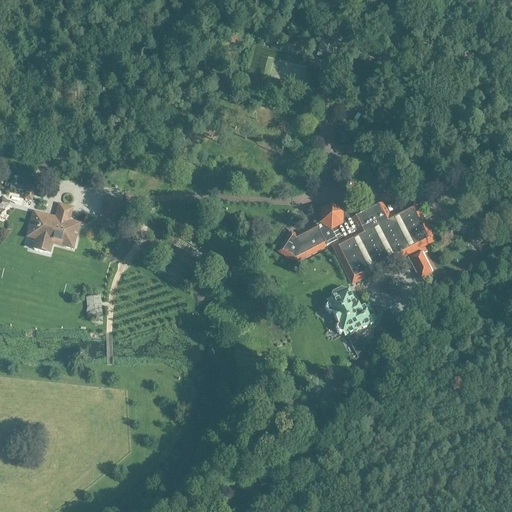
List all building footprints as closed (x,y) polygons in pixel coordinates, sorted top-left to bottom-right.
[(287,61),(291,90),(309,87),(308,76),(316,75),(315,66),(301,68),(300,59),(287,61)] [(35,180),(28,178),(26,187),(33,188),(35,180)] [(7,192),(20,194),(21,188),(8,185),(7,192)] [(22,201),(30,204),(34,189),(26,187),(22,201)] [(0,213),(9,205),(2,198),(0,200),(0,213)] [(119,201),(105,198),(100,216),(114,220),(119,201)] [(334,206),(323,212),(322,224),(319,226),(298,236),(293,232),(280,252),(296,263),(338,241),(339,243),(333,246),(353,285),(410,257),(422,280),(432,275),(420,251),(436,243),(417,205),(391,218),(385,205),(354,221),(349,211),(345,213),(334,206)] [(75,239),(78,226),(70,224),(73,210),(58,206),(55,220),(34,214),(32,220),(31,219),(29,227),(30,227),(28,239),(36,241),(33,251),(49,255),(51,245),(72,250),(73,247),(74,247),(76,240),(75,239)] [(348,292),(329,302),(330,305),(329,308),(331,312),(333,313),(334,313),(340,325),(339,328),(341,333),(344,334),(344,333),(346,336),(375,321),(368,307),(361,311),(358,306),(356,307),(348,292)] [(88,319),(97,323),(102,319),(100,296),(86,297),(87,309),(86,313),(88,319)] [(337,338),(328,324),(333,321),(326,310),(317,316),(333,341),(337,338)] [(377,328),(366,333),(369,339),(373,336),(379,332),(377,328)] [(364,337),(350,344),(356,356),(363,349),(361,346),(367,344),(364,337)]
